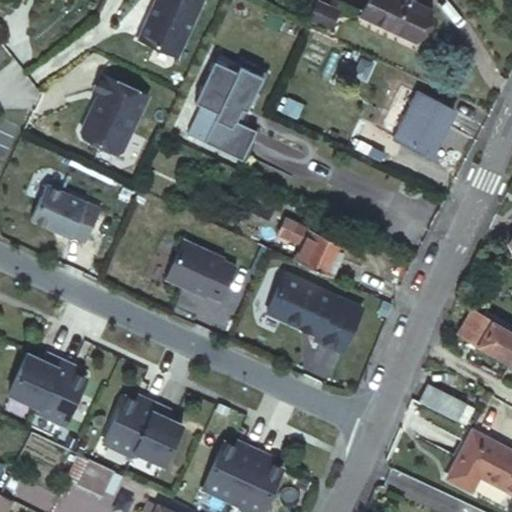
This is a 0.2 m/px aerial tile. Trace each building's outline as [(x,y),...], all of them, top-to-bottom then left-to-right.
[(154,0),(138,32),(175,51),(201,0),(154,0)] [(314,0),(308,15),(328,24),(335,8),(318,0),(314,0)] [(363,0),(357,15),(411,42),(425,12),(399,0),(363,0)] [(183,132),(238,157),(252,128),(236,121),(232,119),(238,106),(242,108),(251,89),(258,74),(240,66),(238,72),(210,59),(191,100),(197,103),(183,132)] [(243,59),(240,66),(258,74),(251,89),(256,92),(266,69),(243,59)] [(146,95),(101,74),(92,93),(100,96),(93,110),(89,111),(79,132),(82,138),(115,152),(120,150),(146,95)] [(391,135),(425,154),(451,109),(417,89),(391,135)] [(242,108),(238,106),(232,119),(236,121),(242,108)] [(94,204),(40,181),(25,215),(65,232),(65,231),(80,237),(94,204)] [(293,258),(327,274),(342,243),(281,216),(272,236),(298,247),(293,258)] [(182,239),(164,278),(203,295),(204,293),(219,299),(234,265),(220,259),(220,257),(182,239)] [(359,306),(282,272),(265,310),(315,333),(313,337),(340,349),(359,306)] [(488,317),(469,306),(454,332),(474,343),(488,317)] [(506,363),(511,353),(511,330),(507,328),(495,321),(488,317),(474,343),(506,363)] [(36,406),(58,358),(44,352),(42,358),(26,350),(7,392),(36,406)] [(71,365),(58,358),(36,406),(35,406),(33,411),(62,425),(84,377),(69,370),(71,365)] [(421,379),(412,396),(453,418),(462,401),(421,379)] [(133,450),(155,403),(141,397),(138,402),(123,395),(101,442),(131,456),(133,451),(133,450)] [(155,403),(133,450),(133,451),(162,464),(181,422),(166,415),(168,409),(155,403)] [(511,494),(511,452),(467,429),(443,478),(466,490),(473,475),(511,494)] [(230,501),(254,448),(240,442),(238,447),(222,440),(201,488),(230,501)] [(254,448),(230,501),(252,511),(259,511),(280,467),(265,460),(267,455),(254,448)] [(98,491),(108,468),(83,456),(73,480),(98,491)] [(171,511),(144,499),(137,511),(171,511)]
